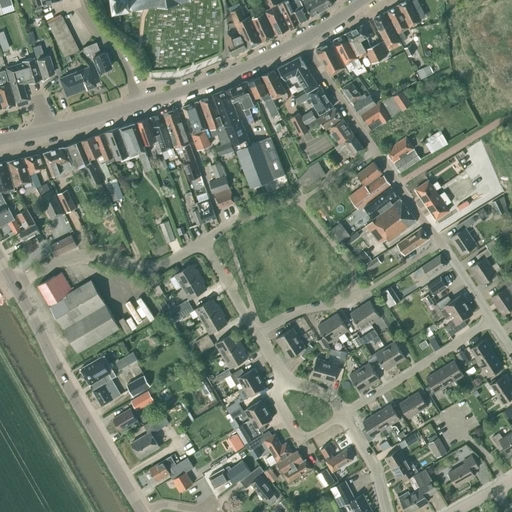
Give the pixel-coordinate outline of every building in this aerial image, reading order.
[(35,0),(37,6),(34,7),(35,12),(41,11),(40,5),(59,0),(35,0)] [(276,0),(267,0),(271,8),(264,11),(276,34),(289,28),(276,0)] [(290,4),(299,0),(285,0),(278,3),(290,27),(299,22),(290,4)] [(304,6),(300,0),(299,0),(290,4),(299,22),(309,17),(304,6)] [(331,0),(302,0),(312,16),(333,4),(331,0)] [(418,7),(414,0),(413,0),(411,1),(410,0),(405,0),(398,4),(410,27),(421,21),(419,18),(425,15),(420,6),(418,7)] [(511,0),(493,0),(465,17),(510,94),(511,92),(511,0)] [(250,16),(249,16),(245,6),(241,8),(239,3),(228,7),(235,22),(238,31),(240,35),(248,48),(262,41),(250,16)] [(402,39),(406,37),(403,30),(409,27),(398,4),(387,10),(399,33),(402,39)] [(255,17),(253,12),(251,8),(248,10),(250,15),(252,18),(262,41),(274,35),(264,13),(255,17)] [(393,27),(385,11),(374,18),(379,29),(388,25),(390,29),(393,27)] [(64,20),(62,15),(47,23),(50,28),(64,20)] [(64,20),(50,28),(52,33),(67,25),(64,20)] [(372,62),(386,55),(380,42),(371,46),(370,44),(368,41),(369,40),(367,36),(368,36),(362,24),(346,33),(354,48),(359,57),(368,53),(372,62)] [(67,25),(52,33),(55,37),(69,30),(67,25)] [(388,25),(379,29),(384,39),(396,33),(393,27),(390,29),(388,25)] [(9,48),(2,30),(0,31),(0,44),(2,51),(9,48)] [(57,42),(71,35),(69,30),(55,37),(57,42)] [(36,42),(32,31),(25,33),(29,45),(36,42)] [(246,49),(240,35),(235,37),(233,32),(227,33),(228,44),(233,55),(246,49)] [(358,57),(346,33),(333,40),(346,64),(356,58),(357,60),(359,59),(358,57)] [(400,44),(399,42),(400,41),(396,33),(384,39),(389,49),(400,44)] [(59,47),(74,40),(71,35),(57,42),(59,47)] [(62,52),(76,45),(74,40),(59,47),(62,52)] [(332,74),(340,69),(345,67),(332,40),(316,49),(332,74)] [(98,71),(111,66),(105,52),(100,53),(96,42),(83,47),(86,54),(91,52),(93,56),(93,57),(98,71)] [(42,76),(54,72),(49,55),(44,56),(40,44),(33,47),(37,59),(36,59),(42,76)] [(404,48),(409,56),(415,53),(411,44),(404,48)] [(64,57),(79,50),(76,45),(62,52),(64,57)] [(285,79),(296,74),(306,90),(294,97),(299,104),(307,99),(310,97),(307,92),(318,86),(318,85),(300,56),(278,68),(285,79)] [(5,67),(15,102),(27,98),(22,83),(28,82),(29,83),(40,79),(33,57),(22,60),(23,62),(5,67)] [(429,65),(417,70),(421,79),(433,73),(429,65)] [(89,89),(94,87),(93,85),(95,84),(90,72),(88,73),(86,67),(59,78),(60,80),(66,95),(85,88),(88,87),(89,89)] [(274,98),(286,92),(274,70),(274,69),(262,75),(274,98)] [(0,78),(0,102),(2,107),(15,104),(8,82),(4,70),(0,71),(0,77),(0,79),(0,78)] [(269,95),(260,76),(255,78),(253,78),(251,79),(250,80),(248,81),(254,93),(256,97),(262,94),(272,116),(279,113),(271,94),(269,95)] [(246,116),(251,114),(248,105),(256,102),(252,93),(254,93),(248,81),(247,81),(245,81),(242,82),(241,84),(240,84),(237,85),(226,89),(228,96),(230,95),(232,102),(240,99),(246,116)] [(351,81),(342,87),(351,101),(361,95),(351,81)] [(319,84),(318,85),(318,86),(307,92),(310,97),(307,99),(299,104),(307,99),(309,103),(311,101),(313,104),(319,114),(320,113),(333,106),(319,84)] [(254,154),(252,154),(248,145),(251,144),(246,132),(245,129),(239,121),(232,102),(230,95),(228,96),(226,89),(225,89),(225,90),(215,94),(213,94),(226,126),(235,150),(237,149),(244,168),(258,162),(254,154)] [(403,90),(393,96),(402,109),(402,110),(412,103),(403,90)] [(364,92),(361,95),(351,101),(360,114),(377,103),(370,94),(367,96),(364,92)] [(218,133),(222,144),(217,146),(220,155),(233,149),(225,126),(224,123),(213,95),(200,100),(207,118),(211,129),(213,135),(218,133)] [(198,149),(211,144),(208,137),(210,136),(207,127),(198,100),(183,106),(198,149)] [(380,102),(377,104),(361,114),(372,130),(390,117),(380,102)] [(335,107),(319,117),(316,119),(316,118),(306,124),(309,129),(321,122),(326,129),(329,127),(332,125),(343,118),(335,107)] [(176,147),(183,144),(184,148),(191,146),(177,108),(164,112),(176,146),(176,147)] [(301,116),(306,124),(316,118),(311,110),(301,116)] [(291,117),(300,135),(309,130),(299,112),(291,117)] [(162,151),(174,147),(166,123),(163,113),(151,116),(158,139),(162,151)] [(158,140),(150,117),(135,122),(144,145),(155,141),(158,152),(162,151),(158,140)] [(348,126),(343,118),(332,126),(333,128),(330,130),(334,135),(348,126)] [(135,122),(105,131),(95,135),(105,160),(114,156),(115,160),(130,155),(140,152),(141,154),(141,155),(146,170),(152,168),(147,156),(143,145),(135,122)] [(275,125),(277,131),(283,128),(280,123),(275,125)] [(353,134),(353,133),(348,126),(334,135),(340,143),(353,134)] [(429,141),(426,143),(432,153),(448,143),(440,130),(433,134),(434,135),(427,139),(429,141)] [(364,148),(353,134),(340,143),(335,146),(339,151),(342,149),(347,156),(350,154),(351,156),(353,154),(354,156),(364,148)] [(101,162),(105,160),(95,135),(81,140),(88,156),(89,159),(90,159),(98,155),(101,162)] [(274,178),(285,173),(271,136),(259,141),(274,178)] [(391,158),(393,161),(414,148),(406,136),(386,150),(391,158)] [(63,147),(68,157),(70,156),(75,168),(84,164),(95,186),(95,187),(96,186),(102,184),(101,183),(93,165),(92,163),(91,164),(91,162),(90,159),(89,159),(88,156),(86,157),(79,141),(63,147)] [(244,168),(251,186),(274,178),(259,141),(251,144),(248,145),(252,154),(254,154),(258,162),(244,168)] [(184,148),(183,148),(187,162),(184,163),(189,179),(197,176),(199,181),(203,179),(191,146),(184,148)] [(63,147),(44,152),(53,175),(60,173),(65,184),(78,178),(73,167),(72,167),(63,147)] [(400,171),(420,158),(415,150),(394,163),(400,171)] [(162,151),(158,152),(163,167),(167,166),(166,161),(162,151)] [(45,168),(40,154),(25,157),(27,163),(28,166),(32,176),(34,181),(36,186),(41,184),(36,172),(45,168)] [(16,186),(30,182),(33,187),(36,186),(34,181),(32,176),(30,177),(27,167),(28,166),(27,163),(26,163),(24,157),(9,161),(16,186)] [(220,162),(216,164),(214,160),(210,162),(216,177),(224,173),(220,162)] [(356,174),(356,175),(358,177),(365,184),(349,196),(358,208),(390,183),(384,175),(381,177),(379,175),(383,173),(373,160),(356,174)] [(7,161),(0,162),(0,190),(1,191),(2,190),(14,188),(14,186),(7,161)] [(326,175),(318,161),(308,167),(308,168),(298,180),(304,190),(322,180),(321,178),(326,175)] [(230,187),(226,176),(209,181),(213,193),(230,187)] [(429,179),(415,189),(422,199),(436,190),(441,186),(438,181),(432,185),(429,179)] [(114,200),(123,196),(117,181),(112,183),(114,189),(110,190),(114,200)] [(51,190),(47,183),(38,187),(39,189),(38,190),(40,195),(42,194),(42,195),(51,190)] [(372,218),(400,197),(392,186),(364,207),(372,218)] [(235,202),(230,187),(225,189),(230,204),(235,202)] [(65,213),(53,189),(41,196),(45,204),(52,219),(65,213)] [(58,193),(67,212),(76,207),(67,189),(58,193)] [(230,204),(225,189),(219,192),(224,206),(230,204)] [(0,226),(15,218),(1,191),(0,190),(0,226)] [(422,199),(429,209),(448,196),(444,191),(439,195),(436,190),(422,199)] [(224,206),(219,192),(214,194),(215,198),(219,208),(224,206)] [(451,201),(448,196),(429,209),(436,219),(450,210),(446,205),(451,201)] [(491,202),(498,215),(501,213),(503,219),(510,215),(504,196),(491,202)] [(204,222),(216,217),(209,198),(197,202),(204,222)] [(415,218),(403,201),(401,199),(366,225),(379,241),(381,242),(386,238),(389,241),(416,220),(415,218)] [(318,210),(322,217),(327,213),(323,207),(318,210)] [(35,223),(27,208),(18,214),(26,228),(35,223)] [(483,208),(477,212),(480,217),(483,221),(489,216),(483,208)] [(203,222),(198,209),(192,211),(197,224),(203,222)] [(349,220),(355,229),(370,219),(364,210),(349,220)] [(460,231),(450,237),(462,254),(477,244),(466,227),(471,223),(480,217),(477,212),(468,218),(456,226),(460,231)] [(9,222),(15,233),(21,229),(15,219),(9,222)] [(175,239),(168,220),(160,223),(167,242),(175,239)] [(336,237),(346,229),(341,222),(330,230),(336,237)] [(26,228),(20,232),(24,240),(34,235),(36,238),(41,235),(38,228),(35,223),(26,228)] [(185,233),(183,226),(177,228),(179,235),(185,233)] [(421,227),(401,241),(397,244),(405,255),(429,238),(421,227)] [(50,245),(55,256),(77,245),(72,234),(50,245)] [(501,234),(495,239),(503,250),(509,246),(501,234)] [(480,261),(471,267),(482,283),(497,273),(496,272),(491,265),(489,262),(486,257),(491,253),(489,250),(488,248),(476,255),(480,261)] [(429,276),(447,264),(441,254),(413,272),(417,277),(423,273),(422,272),(425,270),(429,276)] [(378,257),(369,263),(373,267),(373,268),(381,262),(378,257)] [(197,269),(196,270),(192,264),(175,274),(182,286),(201,275),(197,269)] [(62,272),(55,275),(38,284),(50,304),(49,304),(78,352),(120,327),(92,279),(75,289),(73,287),(71,288),(62,272)] [(132,282),(134,277),(118,272),(116,276),(132,282)] [(203,282),(204,281),(201,275),(182,286),(189,298),(207,288),(203,282)] [(427,284),(434,295),(447,287),(440,275),(427,284)] [(500,291),(491,297),(502,314),(511,307),(511,295),(506,287),(511,283),(508,278),(497,286),(500,291)] [(153,287),(160,299),(166,296),(158,284),(153,287)] [(152,305),(157,303),(150,289),(145,292),(152,305)] [(387,289),(381,293),(390,306),(399,300),(394,292),(391,294),(387,289)] [(422,298),(424,303),(431,299),(428,294),(422,298)] [(452,300),(448,295),(437,303),(446,317),(451,314),(467,304),(461,295),(452,300)] [(218,303),(216,304),(213,298),(196,308),(203,321),(221,309),(218,303)] [(164,299),(159,302),(164,312),(170,309),(164,299)] [(179,312),(191,304),(188,299),(184,301),(165,313),(167,317),(169,316),(169,317),(179,312)] [(360,306),(371,323),(381,317),(370,300),(360,306)] [(182,317),(194,310),(191,304),(179,312),(182,317)] [(455,332),(467,324),(464,319),(473,313),(467,304),(451,314),(454,319),(445,327),(450,335),(455,332)] [(147,306),(125,320),(131,330),(153,316),(147,306)] [(351,312),(361,329),(371,323),(360,306),(351,312)] [(224,316),(225,316),(221,309),(203,321),(210,333),(227,322),(224,316)] [(178,313),(171,318),(174,322),(181,318),(178,313)] [(328,319),(339,336),(348,329),(338,313),(328,319)] [(329,342),(339,336),(328,319),(318,325),(329,342)] [(282,348),(299,337),(293,327),(276,338),(282,348)] [(433,333),(429,327),(423,330),(427,337),(433,333)] [(238,338),(237,339),(233,333),(216,343),(223,355),(242,344),(238,338)] [(196,341),(192,344),(194,349),(211,339),(208,334),(196,341)] [(366,334),(360,337),(364,343),(369,340),(366,334)] [(363,343),(358,335),(352,339),(356,347),(363,343)] [(375,343),(381,339),(378,335),(372,338),(375,343)] [(289,357),(306,347),(299,337),(282,348),(289,357)] [(319,340),(324,348),(331,348),(324,337),(319,340)] [(214,344),(211,339),(194,349),(197,353),(201,350),(202,351),(214,344)] [(422,348),(429,344),(426,339),(419,343),(422,348)] [(476,358),(491,348),(485,339),(470,348),(476,358)] [(395,340),(385,346),(396,363),(406,357),(395,340)] [(244,351),(245,350),(242,344),(223,355),(230,367),(248,357),(244,351)] [(310,344),(301,355),(306,359),(314,347),(310,344)] [(386,370),(396,363),(385,346),(375,353),(386,370)] [(497,357),(491,348),(476,358),(482,367),(497,357)] [(456,354),(463,365),(470,361),(463,350),(456,354)] [(133,351),(115,362),(120,369),(118,370),(119,372),(116,373),(117,375),(122,372),(121,371),(139,361),(140,362),(145,359),(143,354),(137,357),(133,351)] [(93,389),(107,381),(112,378),(109,373),(111,373),(102,356),(95,360),(81,368),(90,384),(93,389)] [(311,377),(323,380),(328,360),(317,357),(311,377)] [(503,367),(497,357),(482,367),(488,376),(503,367)] [(328,360),(323,380),(334,383),(339,364),(328,360)] [(445,365),(454,380),(464,374),(454,360),(445,365)] [(369,362),(359,368),(370,385),(380,379),(369,362)] [(445,365),(436,371),(445,386),(454,380),(445,365)] [(230,374),(236,384),(241,382),(244,386),(260,377),(254,367),(245,373),(242,368),(230,374)] [(230,374),(232,373),(228,368),(216,375),(220,381),(230,374)] [(360,391),(370,385),(359,368),(350,374),(360,391)] [(431,384),(436,392),(445,386),(436,371),(426,377),(431,384)] [(150,385),(144,375),(127,384),(129,388),(133,395),(150,385)] [(496,394),(511,384),(505,375),(490,384),(496,394)] [(249,396),(265,386),(260,377),(244,386),(246,391),(242,394),(245,398),(249,396)] [(112,379),(108,381),(93,390),(102,405),(121,394),(112,379)] [(198,383),(206,395),(213,390),(205,379),(198,383)] [(431,384),(426,388),(430,395),(436,392),(431,384)] [(511,396),(511,385),(511,384),(496,394),(503,403),(511,396)] [(148,391),(132,400),(135,407),(141,403),(143,406),(154,400),(148,391)] [(419,391),(409,397),(418,412),(428,406),(419,391)] [(409,417),(418,412),(409,397),(400,403),(409,417)] [(248,414),(250,418),(267,409),(261,399),(245,409),(244,410),(241,406),(230,413),(226,415),(231,423),(235,421),(233,418),(241,413),(243,417),(248,414)] [(227,407),(230,413),(241,406),(238,400),(227,407)] [(400,418),(391,403),(381,409),(391,424),(400,418)] [(137,419),(130,407),(114,417),(120,429),(137,419)] [(263,424),(272,418),(267,409),(250,418),(256,428),(251,430),(255,436),(266,429),(263,424)] [(391,424),(381,409),(372,415),(381,430),(391,424)] [(372,435),(381,430),(372,415),(363,421),(367,428),(362,431),(369,441),(374,438),(372,435)] [(164,416),(158,419),(163,427),(168,424),(164,416)] [(158,419),(157,417),(144,425),(149,432),(132,442),(140,457),(160,446),(152,433),(163,427),(158,419)] [(242,424),(235,428),(240,436),(247,432),(242,424)] [(510,454),(511,452),(511,431),(503,437),(499,432),(492,437),(499,449),(504,446),(510,454)] [(404,439),(408,446),(419,439),(414,432),(404,439)] [(264,433),(246,444),(249,450),(265,440),(277,461),(293,452),(286,442),(282,445),(275,433),(267,438),(264,433)] [(447,452),(439,437),(428,443),(436,458),(447,452)] [(387,440),(379,445),(383,451),(390,446),(387,440)] [(332,453),(334,451),(329,443),(320,449),(328,460),(327,461),(333,471),(353,458),(347,448),(334,457),(332,453)] [(385,457),(391,466),(406,457),(400,448),(385,457)] [(302,457),(298,450),(277,462),(282,471),(289,481),(306,471),(312,467),(305,456),(302,457)] [(162,460),(150,468),(151,470),(150,470),(152,474),(153,473),(157,480),(169,473),(170,475),(174,473),(174,472),(171,467),(176,464),(171,455),(162,460)] [(479,466),(472,455),(463,460),(465,463),(449,472),(456,485),(475,475),(472,470),(479,466)] [(174,473),(170,475),(171,476),(173,479),(181,491),(182,489),(183,491),(188,488),(187,487),(193,483),(186,471),(194,467),(187,457),(178,463),(176,464),(171,467),(174,472),(174,473)] [(397,476),(399,474),(403,480),(418,471),(412,462),(409,463),(406,457),(391,466),(397,476)] [(225,467),(209,477),(215,487),(231,478),(234,483),(235,483),(240,479),(251,471),(243,459),(227,471),(225,467)] [(260,475),(259,474),(263,470),(260,466),(259,465),(255,469),(246,476),(246,475),(240,480),(241,481),(246,487),(251,483),(264,500),(265,499),(268,503),(271,504),(273,504),(276,501),(276,499),(276,497),(273,493),(274,492),(260,475)] [(264,471),(272,482),(278,478),(270,467),(264,471)] [(409,490),(398,496),(404,506),(407,504),(411,511),(428,501),(426,497),(432,493),(438,490),(432,479),(426,468),(418,473),(424,484),(420,487),(420,488),(411,494),(409,490)] [(334,481),(326,469),(316,475),(323,487),(334,481)] [(355,498),(346,480),(330,488),(339,506),(349,501),(354,511),(370,511),(368,506),(369,506),(363,493),(355,498)]
